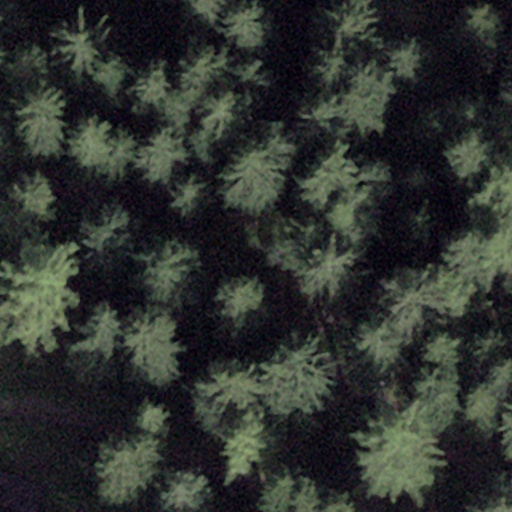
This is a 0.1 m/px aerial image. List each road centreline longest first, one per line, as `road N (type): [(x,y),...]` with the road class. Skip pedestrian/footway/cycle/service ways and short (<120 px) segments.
road 1 (track): [(509,511),(0,156)]
road 2 (track): [(0,433),(278,443),(354,511)]
